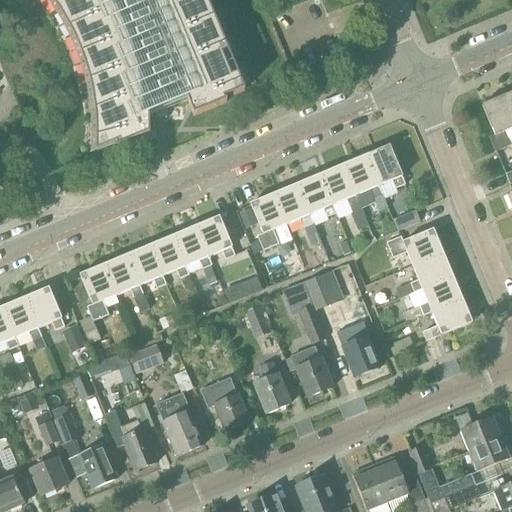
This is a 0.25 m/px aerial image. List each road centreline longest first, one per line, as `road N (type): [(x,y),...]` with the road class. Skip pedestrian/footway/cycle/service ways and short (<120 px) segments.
road 1 (residential): [(418,79),(0,255)]
road 2 (residential): [(152,511),(511,368)]
road 3 (residential): [(511,321),(418,79)]
